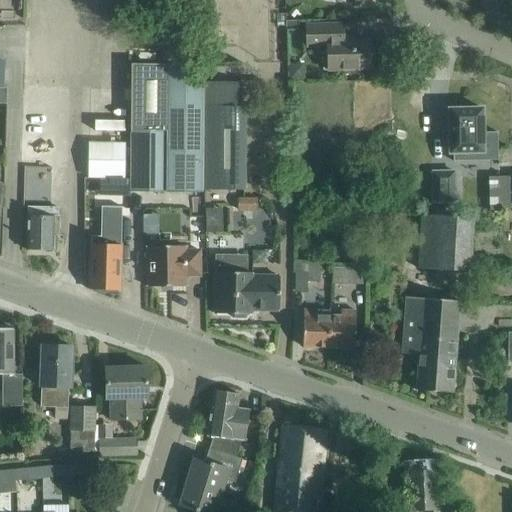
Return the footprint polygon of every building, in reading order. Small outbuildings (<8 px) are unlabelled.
[(343,24),(307,26),(307,47),(327,46),(328,71),(371,70),(370,41),(343,42),(343,24)] [(199,64),(167,64),(131,63),(130,139),(166,138),(166,192),(203,192),(201,107),(199,64)] [(297,67),(287,67),(288,82),(302,81),(302,72),(297,67)] [(201,107),(203,192),(234,192),(232,106),(201,107)] [(486,106),(452,106),(452,150),(455,150),(455,158),(457,158),(457,155),(498,155),(498,158),(500,158),(500,130),(499,130),(499,132),(486,132),(486,106)] [(166,138),(130,139),(130,192),(166,192),(166,138)] [(122,143),(86,143),(86,177),(122,178),(122,143)] [(447,165),(432,165),(432,197),(447,197),(447,165)] [(129,182),(101,181),(101,203),(128,204),(129,182)] [(28,207),(27,230),(27,250),(54,251),(54,235),(58,235),(58,217),(54,217),(54,208),(28,207)] [(91,245),(90,270),(90,290),(120,291),(122,209),(103,208),(102,245),(91,245)] [(210,233),(210,209),(193,209),(193,234),(210,233)] [(421,215),(417,273),(470,276),(474,218),(421,215)] [(147,247),(147,267),(148,287),(186,287),(186,277),(200,276),(200,251),(186,251),(186,247),(147,247)] [(265,251),(253,251),(253,263),(260,263),(265,258),(265,251)] [(246,318),(248,314),(252,315),(252,311),(279,311),(280,277),(252,276),(252,273),(240,273),(240,257),(217,256),(217,273),(215,273),(214,314),(231,314),(233,318),(246,318)] [(318,284),(319,267),(295,266),(294,292),(305,293),(305,284),(318,284)] [(360,270),(331,269),(331,282),(360,283),(360,270)] [(406,298),(403,334),(402,354),(419,355),(416,390),(453,393),(460,302),(406,298)] [(329,348),(329,316),(318,316),(318,311),(304,310),(303,347),(329,348)] [(329,316),(329,348),(355,349),(356,312),(341,311),(341,316),(329,316)] [(0,374),(14,375),(13,349),(13,329),(0,329),(0,374)] [(42,346),(41,366),(40,387),(42,387),(41,406),(67,407),(68,388),(71,388),(73,347),(42,346)] [(111,420),(121,420),(141,420),(140,399),(147,399),(147,367),(106,368),(106,398),(111,398),(111,420)] [(216,452),(236,457),(242,440),(245,441),(246,430),(249,411),(237,409),(239,394),(214,391),(207,435),(207,436),(213,437),(209,450),(216,452)] [(96,408),(76,408),(76,431),(95,431),(96,408)] [(284,426),(281,446),(274,511),(316,511),(326,431),(284,426)] [(112,428),(99,429),(100,439),(112,438),(112,428)] [(100,440),(100,456),(116,456),(136,455),(136,439),(116,440),(112,440),(100,440)] [(216,452),(212,464),(194,458),(191,468),(188,467),(184,479),(183,481),(221,493),(225,480),(235,483),(242,459),(236,457),(216,452)] [(459,511),(459,508),(441,509),(439,460),(405,461),(407,511),(406,511),(405,511),(459,511)] [(92,463),(66,466),(67,477),(93,474),(92,463)] [(66,466),(40,468),(42,479),(67,477),(66,466)] [(42,479),(40,468),(16,471),(18,482),(42,479)] [(0,472),(0,493),(19,492),(18,482),(16,471),(0,472)] [(221,493),(183,481),(182,483),(179,496),(182,496),(179,506),(197,511),(225,511),(227,509),(217,506),(221,493)]
